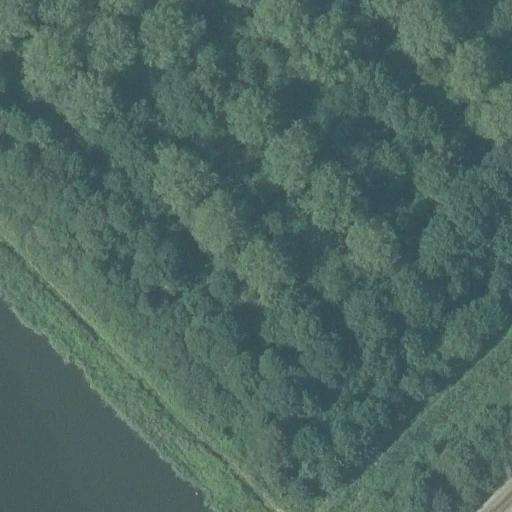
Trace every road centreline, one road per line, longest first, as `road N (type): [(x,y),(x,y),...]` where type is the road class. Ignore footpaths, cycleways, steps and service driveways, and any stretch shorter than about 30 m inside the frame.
road 1 (track): [(0,235),(270,511)]
road 2 (track): [(511,326),(324,511)]
